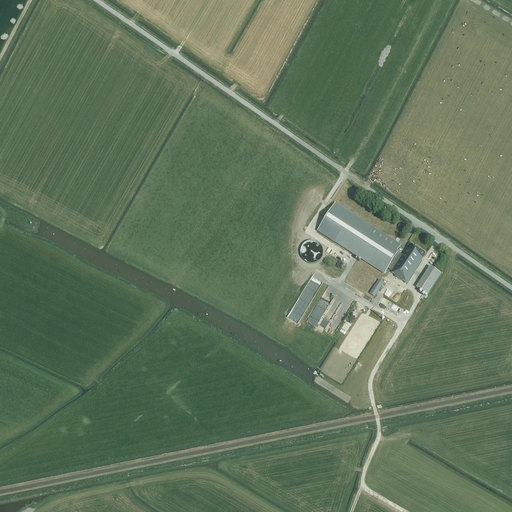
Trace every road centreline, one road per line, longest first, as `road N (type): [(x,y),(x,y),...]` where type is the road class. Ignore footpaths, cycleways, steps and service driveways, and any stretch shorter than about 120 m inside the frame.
road 1 (unclassified): [(511,288),(95,0)]
road 2 (track): [(409,285),(415,303),(371,379),(379,429),(362,484),(404,511)]
